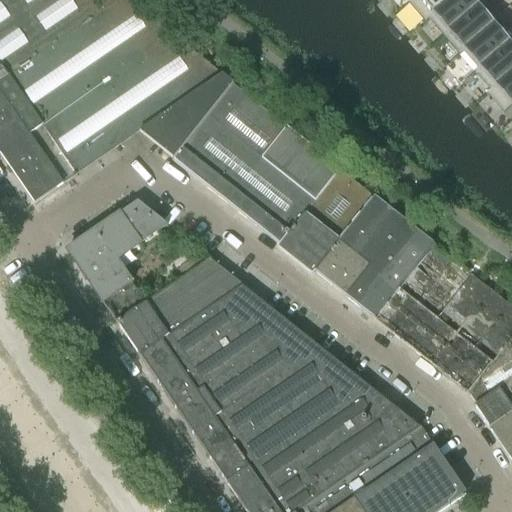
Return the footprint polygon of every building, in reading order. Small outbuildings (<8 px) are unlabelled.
[(0,0),(0,84),(123,0),(0,0)] [(124,0),(123,0),(0,84),(0,156),(34,206),(139,134),(221,77),(124,0)] [(412,0),(408,4),(423,22),(424,23),(428,20),(427,19),(449,0),(412,0)] [(471,0),(449,0),(427,19),(428,20),(443,37),(477,7),(471,0)] [(477,7),(443,37),(459,55),(459,56),(463,53),(462,52),(493,26),(477,7)] [(511,10),(509,7),(502,12),(508,18),(511,14),(511,10)] [(502,12),(496,18),(501,24),(508,18),(502,12)] [(493,26),(462,52),(463,53),(478,69),(478,70),(509,44),(493,26)] [(478,69),(474,73),(489,91),(490,92),(511,72),(511,47),(509,44),(478,70),(478,69)] [(489,91),(486,94),(487,95),(503,113),(511,105),(511,72),(490,92),(489,91)] [(139,134),(173,161),(208,117),(233,86),(221,77),(139,134)] [(316,201),(340,170),(233,86),(208,117),(241,143),(248,134),(269,151),(262,159),(316,201)] [(315,201),(262,159),(269,151),(248,134),(241,143),(208,117),(173,161),(314,274),(375,198),(340,170),(316,201),(315,201)] [(375,198),(314,274),(345,298),(405,223),(406,222),(375,198)] [(167,227),(137,203),(119,216),(140,247),(167,227)] [(66,252),(104,307),(133,287),(117,264),(140,247),(119,216),(66,252)] [(405,223),(345,298),(374,321),(433,246),(405,223)] [(511,308),(433,246),(374,321),(467,395),(511,338),(511,308)] [(209,261),(117,325),(138,357),(241,286),(209,261)] [(242,287),(241,286),(138,357),(244,511),(298,511),(421,429),(420,429),(361,382),(241,287),(242,287)] [(511,338),(467,395),(475,407),(473,408),(488,430),(511,413),(511,338)] [(79,511),(0,377),(0,453),(34,511),(79,511)] [(511,413),(488,430),(511,464),(511,413)] [(421,429),(298,511),(440,511),(465,495),(421,429)]
